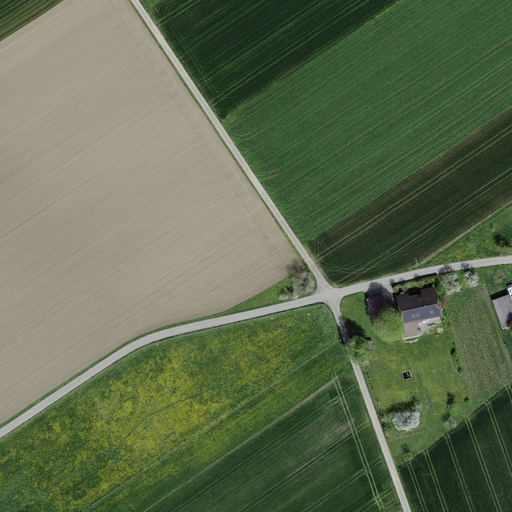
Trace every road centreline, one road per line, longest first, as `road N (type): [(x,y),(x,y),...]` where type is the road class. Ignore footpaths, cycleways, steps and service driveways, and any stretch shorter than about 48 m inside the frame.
road 1 (track): [(136,0),(332,293),(408,511)]
road 2 (residential): [(511,261),(332,293),(144,340),(0,436)]
